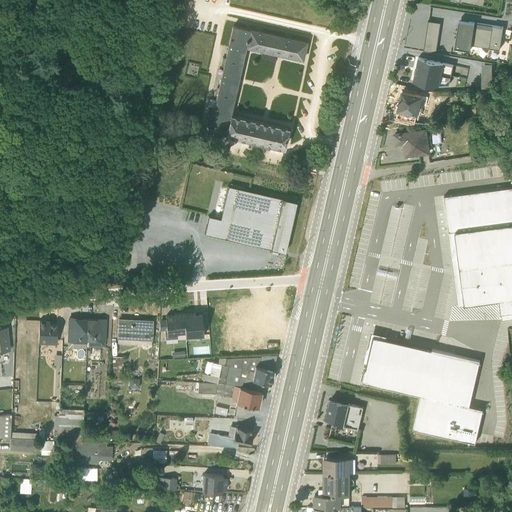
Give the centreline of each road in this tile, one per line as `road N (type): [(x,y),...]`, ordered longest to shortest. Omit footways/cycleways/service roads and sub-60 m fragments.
road 1 (residential): [(0,303),(313,282)]
road 2 (primary): [(327,286),(393,0)]
road 3 (primary): [(378,0),(313,282)]
road 4 (primary): [(313,282),(260,511)]
road 5 (primary): [(275,511),(327,286)]
